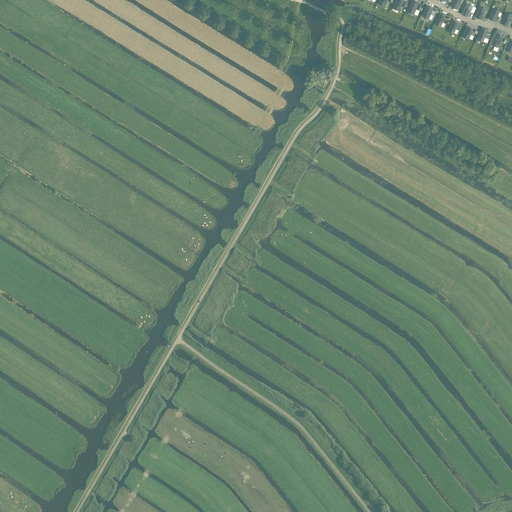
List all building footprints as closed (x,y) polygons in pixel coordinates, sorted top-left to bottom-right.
[(395,0),(393,7),(392,8),(399,11),(402,4),(404,0),(403,0),(395,0)] [(453,0),(451,5),(458,8),(461,0),(453,0)] [(407,10),(407,11),(414,14),(417,7),(418,4),(412,1),(407,10)] [(466,4),(462,13),(468,16),(470,12),(473,7),(466,4)] [(422,14),(421,15),(428,18),(431,12),(433,8),(426,5),(422,14)] [(479,7),(475,16),(482,19),(486,10),(479,7)] [(493,9),(489,18),(496,21),(498,16),(500,12),(493,9)] [(440,12),(435,22),(441,25),(446,15),(440,12)] [(511,15),(505,13),(501,22),(508,25),(511,16),(511,15)] [(453,20),(448,32),(451,33),(451,32),(454,33),(459,22),(453,20)] [(463,35),(462,36),(469,39),(472,32),(473,29),(467,26),(463,35)] [(482,27),(477,39),(480,41),(481,39),(483,40),(488,29),(482,27)] [(496,32),(491,43),(495,45),(496,44),(499,45),(503,35),(496,32)]
